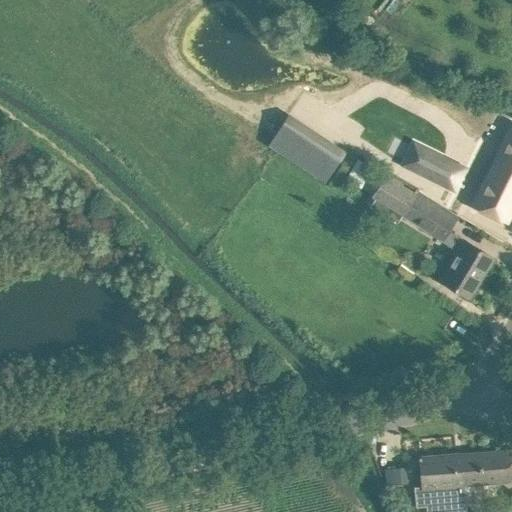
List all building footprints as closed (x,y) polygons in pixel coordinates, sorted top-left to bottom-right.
[(229,77),(274,95),(284,70),(223,45),(215,63),(232,70),(229,77)] [(380,110),(368,106),(377,81),(330,64),(315,104),(374,125),(380,110)] [(208,87),(200,100),(221,111),(228,98),(208,87)] [(325,182),(340,159),(284,122),(282,124),(276,121),(269,132),(274,135),(268,144),(325,182)] [(511,208),(511,126),(473,206),(506,222),(511,208)] [(414,142),(403,164),(433,179),(444,157),(414,142)] [(464,241),(447,230),(454,218),(415,194),(402,215),(459,249),(441,280),(468,297),(492,257),(464,240),(464,241)] [(484,502),(482,483),(511,480),(511,448),(461,453),(464,485),(465,485),(467,504),(484,502)] [(465,511),(464,485),(461,453),(418,457),(420,486),(413,487),(415,507),(424,506),(424,511),(465,511)] [(404,467),(388,468),(389,484),(405,483),(404,467)]
